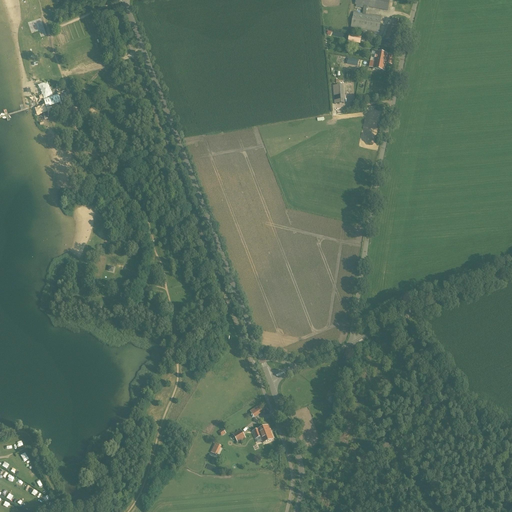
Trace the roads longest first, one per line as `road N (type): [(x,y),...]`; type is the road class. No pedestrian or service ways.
road 1 (tertiary): [(268,377),(124,0)]
road 2 (tertiary): [(351,345),(415,0)]
road 3 (unclassified): [(351,345),(402,312),(511,270)]
road 4 (tertiary): [(296,511),(299,458),(268,377)]
